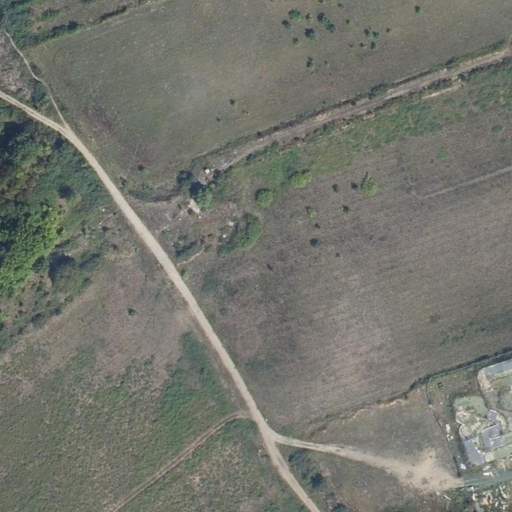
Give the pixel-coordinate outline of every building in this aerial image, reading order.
[(511,357),(484,366),(487,376),(511,368),(511,357)] [(486,418),(496,420),(498,412),(488,410),(486,418)] [(457,422),(462,439),(471,436),(466,419),(457,422)] [(500,426),(482,429),(485,448),(504,444),(503,435),(501,436),(500,426)] [(511,478),(493,483),(498,501),(511,497),(511,478)] [(482,511),(491,511),(499,510),(494,488),(478,491),(482,511)]
